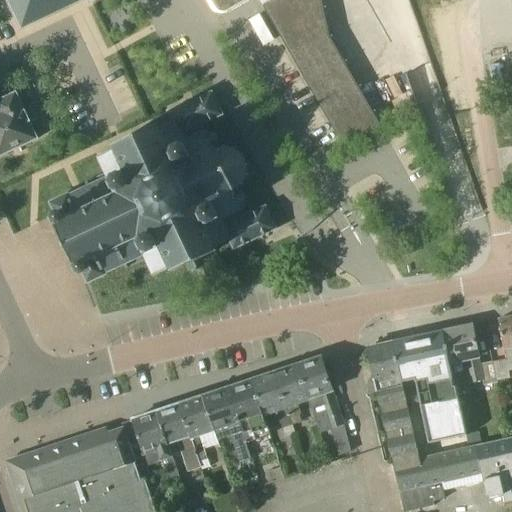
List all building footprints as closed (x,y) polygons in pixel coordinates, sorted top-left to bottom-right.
[(9,0),(23,28),(81,0),(91,0),(92,0),(9,0)] [(208,0),(213,8),(217,12),(219,13),(222,14),(223,14),(226,14),(227,13),(230,12),(251,0),(208,0)] [(343,146),(381,125),(331,37),(322,0),(270,0),(262,5),(343,146)] [(36,119),(30,105),(40,100),(33,86),(0,101),(0,111),(0,113),(0,112),(0,156),(38,139),(30,122),(36,119)] [(191,273),(194,271),(206,266),(202,258),(217,251),(215,247),(230,240),(234,249),(277,230),(266,207),(245,217),(242,210),(242,209),(241,207),(245,203),(246,199),(243,194),(239,192),(236,192),(235,190),(242,185),(244,186),(245,184),(244,183),(247,176),(249,176),(249,174),(248,174),(248,166),(250,166),(249,164),(247,164),(244,157),(245,156),(244,154),(243,155),(237,150),(237,148),(235,147),(235,149),(227,147),(227,146),(225,146),(225,147),(216,150),(215,147),(217,145),(218,140),(216,136),(212,133),(207,134),(206,132),(205,132),(202,125),(223,115),(213,93),(190,103),(170,112),(174,121),(159,128),(158,125),(113,145),(115,149),(98,157),(106,173),(86,183),(88,187),(79,191),(69,196),(69,195),(51,203),(56,214),(55,214),(54,216),(54,217),(54,219),(55,221),(56,222),(55,223),(64,244),(75,267),(77,266),(77,269),(79,271),(81,272),(83,272),(88,283),(106,275),(106,273),(124,265),(126,269),(127,269),(127,268),(146,259),(154,276),(171,268),(173,272),(187,265),(191,273)] [(511,316),(499,320),(507,359),(492,362),(497,383),(498,383),(498,381),(511,378),(511,316)] [(497,383),(492,362),(480,365),(478,357),(479,357),(475,340),(470,341),(466,326),(443,331),(455,386),(470,382),(470,383),(484,380),(485,386),(497,383)] [(455,386),(443,331),(393,343),(402,382),(415,379),(430,443),(466,435),(455,386)] [(391,448),(406,511),(434,505),(433,501),(445,498),(442,483),(482,474),(488,499),(504,495),(506,503),(511,501),(511,438),(420,459),(416,442),(414,442),(402,382),(393,343),(371,347),(368,351),(376,382),(373,383),(368,391),(369,394),(378,392),(391,448)] [(345,425),(330,381),(323,361),(320,359),(319,360),(318,359),(298,365),(310,401),(308,401),(311,409),(320,434),(331,430),(345,425)] [(297,405),(308,401),(310,401),(298,365),(276,373),(293,425),(301,422),(297,410),(298,409),(297,405)] [(283,428),(293,425),(276,373),(253,380),(270,436),(271,435),(265,416),(275,412),(277,417),(279,416),(283,428)] [(246,443),(270,436),(253,380),(228,388),(246,443)] [(235,447),(246,443),(228,388),(203,397),(214,431),(215,430),(228,426),(232,437),(235,447)] [(202,436),(215,432),(214,431),(203,397),(180,404),(199,462),(200,462),(208,459),(202,441),(203,440),(202,436)] [(201,468),(200,462),(199,462),(180,404),(158,412),(168,444),(169,444),(178,441),(188,472),(201,468)] [(169,444),(168,444),(158,412),(132,420),(147,466),(148,465),(163,461),(172,488),(182,484),(169,444)] [(142,467),(147,466),(132,420),(127,422),(122,423),(124,428),(137,469),(142,467)] [(107,429),(84,436),(8,462),(24,511),(156,511),(146,479),(141,481),(137,469),(124,428),(109,433),(107,429)]
